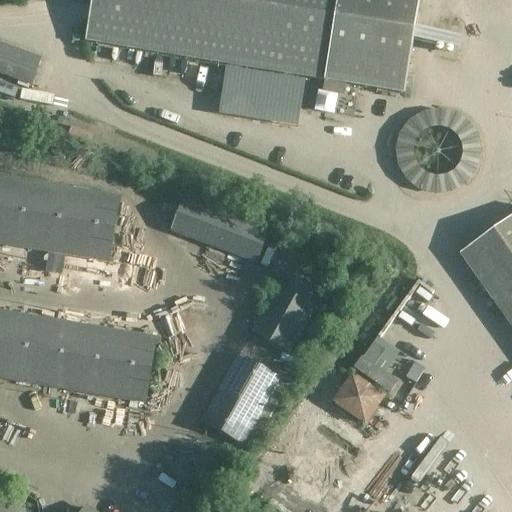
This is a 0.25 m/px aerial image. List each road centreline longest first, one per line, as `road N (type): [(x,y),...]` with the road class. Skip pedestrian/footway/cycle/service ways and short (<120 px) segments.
road 1 (unknown): [(353,511),(355,461),(459,370)]
road 2 (track): [(411,232),(511,166)]
